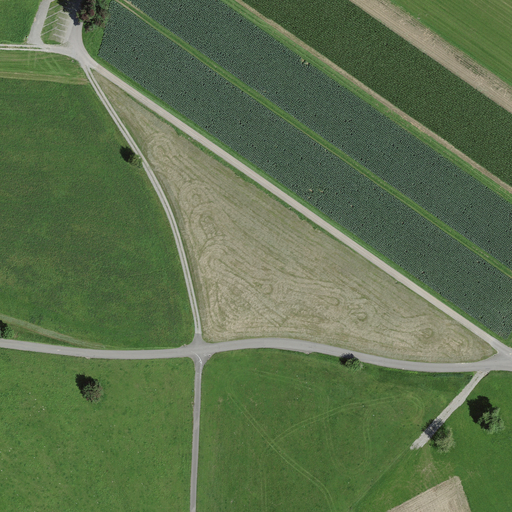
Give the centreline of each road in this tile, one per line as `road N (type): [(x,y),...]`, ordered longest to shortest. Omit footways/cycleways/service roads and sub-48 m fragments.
road 1 (unclassified): [(89,0),(78,42),(96,68),(511,355)]
road 2 (unclassified): [(0,343),(100,354),(280,342),(441,367),(511,361)]
road 3 (track): [(194,511),(200,351),(174,219),(81,53)]
